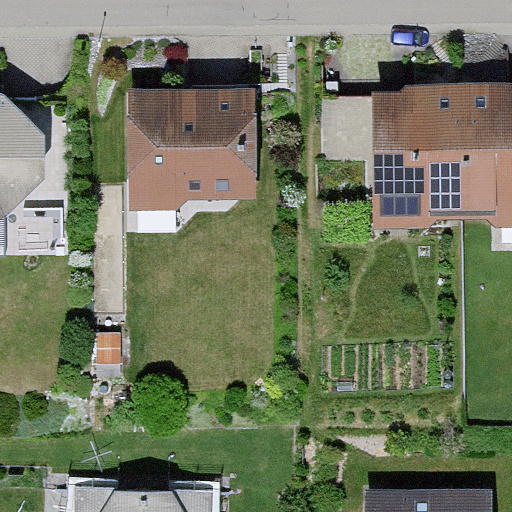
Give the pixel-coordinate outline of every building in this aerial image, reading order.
[(511,85),(351,92),(357,229),(511,222),(511,85)] [(226,87),(104,88),(105,210),(165,209),(165,196),(227,195),(226,87)] [(6,96),(0,96),(0,222),(1,222),(44,177),(44,136),(6,96)] [(77,487),(75,511),(211,511),(212,492),(77,487)] [(462,511),(463,494),(346,491),(345,511),(462,511)]
